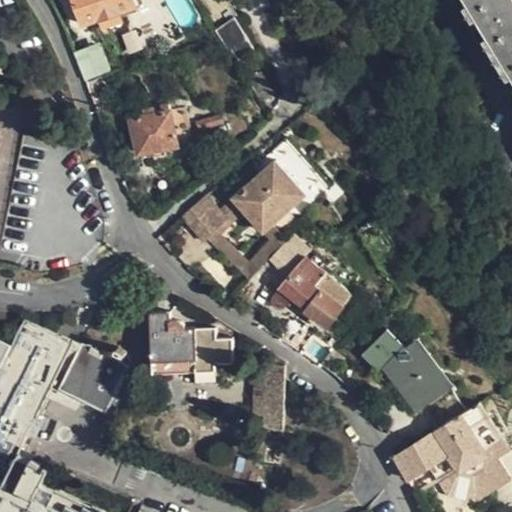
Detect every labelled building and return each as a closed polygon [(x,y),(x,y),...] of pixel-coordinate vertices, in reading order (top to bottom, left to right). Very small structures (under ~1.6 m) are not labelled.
[(75,0),(84,23),(100,17),(121,11),(138,5),(136,0),(75,0)] [(198,0),(213,23),(217,29),(235,18),(237,16),(227,0),(198,0)] [(511,0),(467,0),(470,4),(479,18),(490,36),(511,71),(511,0)] [(474,20),(479,18),(470,4),(466,7),(474,20)] [(124,21),(121,11),(100,17),(104,28),(124,21)] [(249,39),(235,18),(217,29),(216,32),(229,51),(232,49),(238,59),(246,54),(240,44),(249,39)] [(510,79),(511,78),(511,71),(490,36),(486,39),(510,79)] [(85,80),(110,69),(99,43),(74,53),(85,80)] [(262,72),(251,79),(263,101),(274,94),(262,72)] [(186,100),(171,102),(180,144),(194,142),(186,100)] [(157,113),(148,115),(133,119),(139,153),(154,150),(167,147),(180,144),(171,102),(156,105),(157,113)] [(147,107),(148,115),(157,113),(156,105),(147,107)] [(225,122),(223,115),(198,122),(199,129),(225,122)] [(168,155),(167,147),(154,150),(156,157),(168,155)] [(265,230),(308,192),(278,158),(236,195),(265,230)] [(210,194),(186,215),(209,243),(234,222),(210,194)] [(325,270),(311,258),(307,255),(282,286),(329,324),(344,305),(315,282),(325,270)] [(154,371),(197,369),(217,368),(217,361),(235,361),(234,336),(218,337),(218,326),(187,327),(186,323),(184,320),(180,319),(173,319),(172,309),(151,310),(154,371)] [(0,476),(6,479),(19,454),(73,343),(26,320),(15,343),(8,354),(0,350),(0,476)] [(367,350),(385,367),(410,410),(448,387),(419,337),(406,345),(389,327),(367,350)] [(0,335),(0,350),(8,354),(15,343),(0,335)] [(105,413),(128,368),(82,345),(60,391),(105,413)] [(266,424),(286,428),(287,364),(266,363),(266,374),(265,414),(266,424)] [(216,380),(217,368),(197,369),(198,380),(216,380)] [(254,413),(265,414),(266,374),(256,374),(254,413)] [(396,454),(409,476),(431,464),(439,478),(459,466),(462,469),(467,467),(477,469),(485,464),(488,453),(491,450),(474,425),(491,414),(483,400),(403,449),(396,454)] [(511,447),(491,414),(474,425),(491,450),(488,453),(485,464),(478,468),(491,490),(511,477),(511,476),(498,454),(511,447)] [(31,461),(19,454),(6,479),(0,476),(0,511),(108,511),(44,480),(50,468),(46,466),(45,468),(41,465),(41,463),(31,459),(31,461)]
